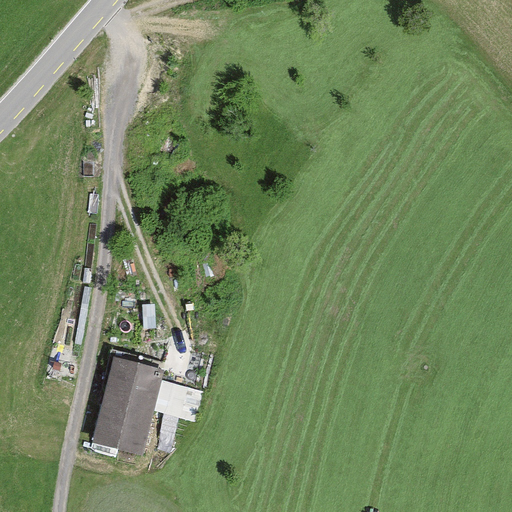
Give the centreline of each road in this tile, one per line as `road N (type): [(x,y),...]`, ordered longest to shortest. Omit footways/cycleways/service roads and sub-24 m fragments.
road 1 (track): [(174,390),(184,347),(115,176),(109,97),(132,22)]
road 2 (track): [(63,511),(111,254),(115,176)]
road 3 (tertiary): [(107,0),(0,121)]
